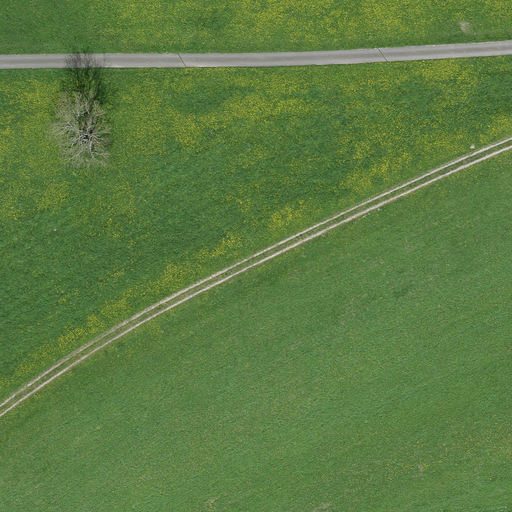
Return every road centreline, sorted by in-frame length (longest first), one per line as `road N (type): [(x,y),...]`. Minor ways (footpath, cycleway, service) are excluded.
road 1 (track): [(511,143),(129,323),(0,404)]
road 2 (track): [(0,59),(511,47)]
